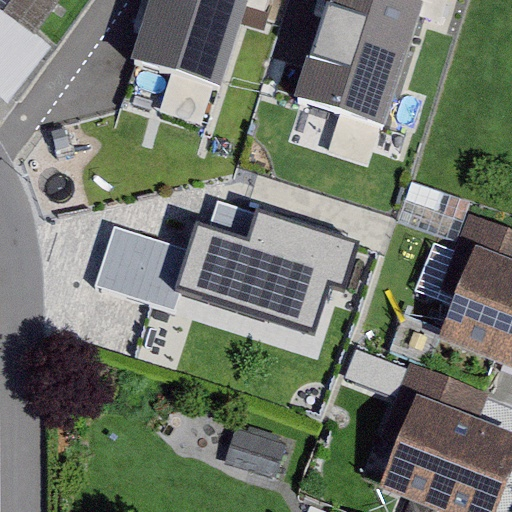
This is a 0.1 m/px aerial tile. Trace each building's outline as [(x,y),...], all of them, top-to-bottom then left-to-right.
[(79,12),(65,0),(4,0),(0,5),(0,75),(13,87),(79,12)] [(243,11),(207,0),(143,0),(120,73),(214,102),(243,11)] [(423,16),(373,0),(336,0),(302,103),(385,131),(423,16)] [(189,233),(169,295),(303,338),(317,292),(333,297),(346,253),(248,222),(239,249),(189,233)] [(511,264),(475,250),(441,336),(511,363),(511,264)] [(504,511),(511,493),(511,432),(420,396),(386,482),(462,511),(504,511)]
